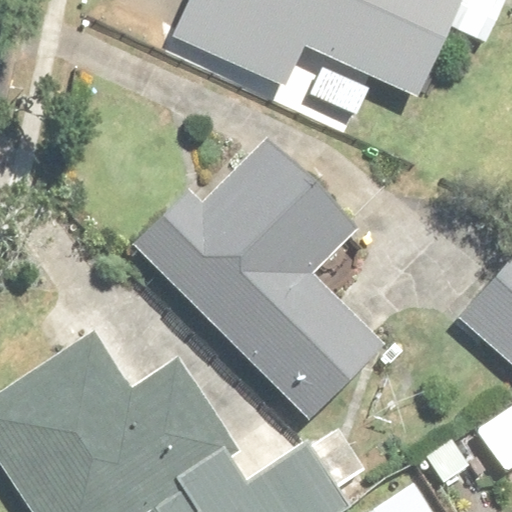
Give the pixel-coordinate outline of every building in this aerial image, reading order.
[(295,61),(319,71),(306,103),(354,122),(367,90),(415,109),(445,35),(480,49),(497,7),(479,0),(228,0),(222,14),(192,2),(174,49),(282,93),(295,61)] [(511,153),(498,147),(484,178),(511,190),(511,153)] [(349,243),(260,153),(203,209),(192,197),(132,255),(305,430),(379,358),(307,285),(349,243)] [(511,278),(462,316),(511,382),(511,278)] [(126,404),(87,345),(0,402),(0,481),(20,511),(336,511),(301,459),(254,490),(176,372),(126,404)] [(511,475),(511,412),(473,437),(501,482),(511,475)] [(421,511),(408,492),(377,511),(421,511)]
